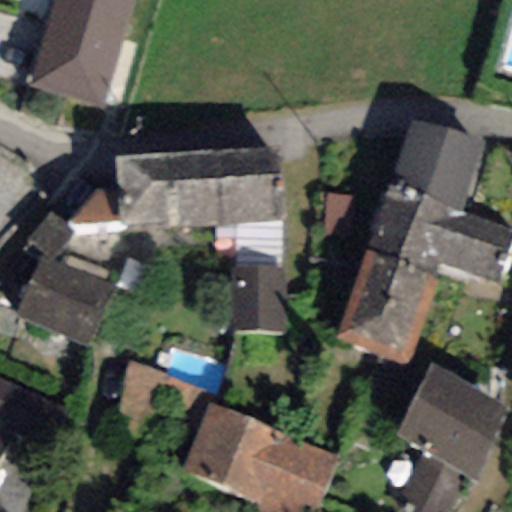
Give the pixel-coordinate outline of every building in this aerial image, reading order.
[(123,0),(61,0),(38,86),(116,107),(131,48),(112,42),(123,0)] [(366,263),(437,287),(440,277),(501,298),(511,265),(511,235),(465,220),(487,155),(411,130),(366,263)] [(72,236),(118,234),(119,241),(278,230),(273,162),(114,173),(116,199),(96,202),(72,236)] [(75,240),(48,219),(28,245),(55,266),(75,240)] [(110,287),(37,261),(14,326),(87,352),(110,287)] [(437,287),(366,263),(336,349),(406,373),(437,287)] [(281,277),(225,276),(224,339),(280,340),(281,277)] [(457,511),(507,424),(429,380),(392,446),(418,460),(388,511),(457,511)] [(41,403),(0,385),(0,463),(11,439),(24,444),(41,403)] [(312,511),(334,462),(207,410),(180,476),(268,511),(312,511)]
